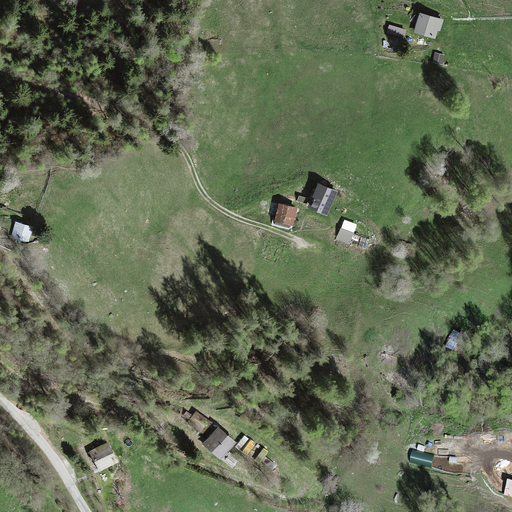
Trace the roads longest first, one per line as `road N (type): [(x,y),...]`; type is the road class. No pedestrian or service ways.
road 1 (track): [(0,73),(132,113),(184,149),(199,188),(224,212),(281,237)]
road 2 (residential): [(86,511),(37,436),(0,397)]
